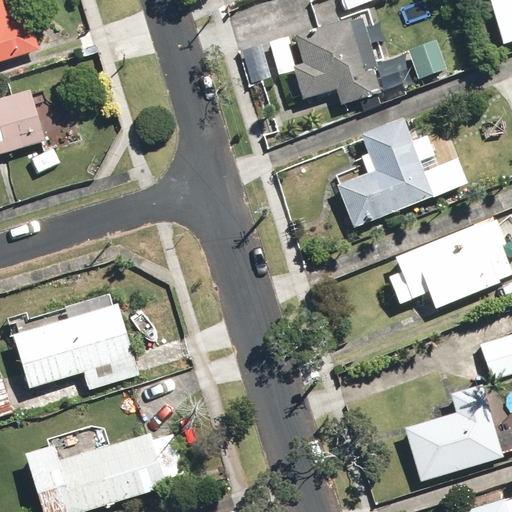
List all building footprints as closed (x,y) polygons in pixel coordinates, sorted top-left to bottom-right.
[(339,0),(344,13),(381,0),(339,0)] [(511,0),(468,0),(471,6),(483,1),(500,48),(511,44),(511,0)] [(362,49),(383,41),(372,12),(288,43),(297,68),(284,73),(296,107),(329,94),(334,109),(374,94),(379,107),(414,94),(410,84),(440,73),(429,43),(403,52),(408,65),(373,78),(362,49)] [(0,63),(34,52),(29,35),(15,40),(9,21),(0,23),(0,63)] [(261,48),(239,53),(247,88),(269,83),(261,48)] [(0,158),(36,148),(23,97),(0,103),(0,158)] [(363,179),(333,191),(350,234),(455,191),(445,167),(434,171),(421,140),(407,146),(397,120),(356,137),(364,158),(356,162),(363,179)] [(60,150),(65,163),(100,148),(94,134),(81,139),(78,133),(63,139),(67,147),(60,150)] [(493,285),(507,279),(496,252),(504,248),(493,221),(490,222),(468,231),(389,264),(394,277),(383,282),(394,308),(421,297),(428,312),(429,315),(494,288),(493,285)] [(111,310),(4,341),(19,392),(77,375),(82,391),(91,389),(87,373),(111,366),(114,376),(129,372),(111,310)] [(511,338),(478,350),(489,383),(511,375),(511,338)] [(0,381),(0,418),(13,413),(0,381)] [(441,420),(399,434),(417,487),(499,460),(475,390),(443,401),(446,409),(439,412),(441,420)] [(44,451),(16,461),(33,511),(94,511),(160,491),(156,481),(165,478),(154,445),(148,447),(145,437),(107,450),(98,424),(41,443),(44,451)]
